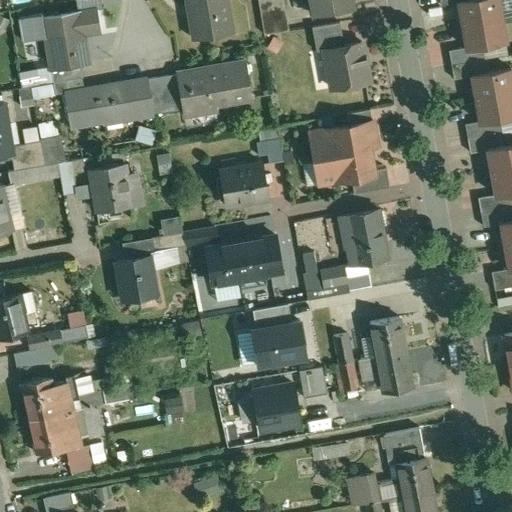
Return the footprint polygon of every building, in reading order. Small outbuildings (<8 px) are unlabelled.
[(189,0),(191,9),(194,9),(199,34),(195,35),(196,37),(234,30),(229,0),(189,0)] [(284,0),(259,0),(265,33),(290,29),(284,0)] [(310,0),(313,13),(357,4),(355,0),(310,0)] [(459,0),(460,0),(464,23),(503,16),(500,0),(459,0)] [(82,9),(45,15),(46,17),(51,16),(54,33),(49,34),(54,68),(84,63),(91,61),(87,33),(102,30),(98,7),(82,10),(82,9)] [(14,39),(36,39),(36,15),(14,15),(14,39)] [(503,16),(464,23),(468,45),(468,47),(485,44),(507,40),(503,16)] [(341,21),(313,25),(318,50),(326,48),(326,47),(345,44),(341,21)] [(345,44),(326,47),(326,48),(333,87),(371,80),(363,40),(345,44)] [(485,44),(468,47),(468,45),(450,48),(453,63),(488,57),(485,44)] [(488,57),(453,63),(455,77),(473,74),(473,73),(490,70),(488,57)] [(248,59),(179,70),(185,107),(186,113),(219,107),(218,102),(254,96),(248,59)] [(84,63),(54,68),(56,81),(87,76),(84,63)] [(490,70),(473,73),(473,74),(477,97),(511,90),(511,66),(490,70)] [(179,73),(148,78),(154,112),(185,107),(179,73)] [(148,78),(67,91),(72,122),(106,117),(106,120),(154,112),(148,78)] [(511,90),(477,97),(481,119),(481,121),(502,117),(511,115),(511,90)] [(5,103),(0,104),(0,157),(13,155),(14,155),(13,145),(5,103)] [(370,108),(347,112),(349,124),(373,120),(370,108)] [(481,119),(466,122),(469,136),(504,130),(502,117),(481,121),(481,119)] [(349,124),(310,131),(316,161),(320,164),(322,171),(329,177),(339,175),(340,179),(353,177),(376,173),(375,168),(371,145),(378,144),(374,120),(373,120),(349,124)] [(504,130),(469,136),(471,150),(489,147),(489,146),(506,143),(504,130)] [(281,139),(258,143),(260,155),(270,153),(272,162),(285,160),(281,139)] [(42,140),(13,145),(14,155),(13,155),(16,169),(46,164),(42,140)] [(511,141),(506,143),(489,146),(489,147),(493,170),(511,167),(511,141)] [(85,157),(59,162),(62,176),(65,195),(79,192),(76,172),(88,170),(85,157)] [(16,169),(10,170),(12,184),(62,176),(59,162),(46,164),(16,169)] [(264,162),(221,170),(227,203),(270,195),(264,162)] [(127,163),(91,169),(98,210),(134,204),(132,193),(142,191),(140,176),(129,178),(127,163)] [(376,173),(353,177),(355,192),(391,186),(387,166),(375,168),(376,173)] [(511,167),(493,170),(497,193),(497,194),(511,191),(511,167)] [(2,186),(0,186),(0,232),(13,229),(2,186)] [(497,193),(479,196),(482,210),(483,210),(511,205),(511,191),(497,194),(497,193)] [(511,205),(483,210),(485,225),(503,222),(503,220),(511,218),(511,205)] [(378,210),(339,217),(340,218),(344,217),(352,266),(353,266),(353,264),(364,262),(364,263),(386,259),(383,242),(384,242),(378,210)] [(182,216),(161,219),(164,234),(184,231),(182,216)] [(511,218),(503,220),(503,222),(506,244),(511,243),(511,218)] [(216,225),(184,231),(187,245),(214,240),(218,235),(216,225)] [(164,234),(153,236),(155,250),(176,247),(178,263),(189,261),(187,245),(184,231),(164,234)] [(277,234),(207,246),(213,282),(283,270),(277,234)] [(315,250),(304,251),(307,271),(303,272),(308,297),(308,299),(328,295),(326,287),(321,287),(315,250)] [(151,253),(117,259),(124,298),(143,294),(142,289),(157,286),(151,253)] [(346,265),(323,269),(326,287),(328,295),(351,291),(346,265)] [(510,267),(492,270),(495,288),(511,285),(511,267),(510,268),(510,267)] [(304,274),(294,275),(298,299),(308,297),(304,274)] [(32,290),(19,293),(23,310),(36,307),(32,290)] [(19,293),(0,297),(0,336),(28,330),(23,310),(19,293)] [(367,299),(343,304),(345,318),(369,313),(367,299)] [(232,327),(239,368),(306,356),(300,317),(285,320),(282,303),(246,310),(248,324),(232,327)] [(65,325),(80,323),(78,310),(63,312),(65,325)] [(400,316),(370,321),(377,355),(406,350),(400,316)] [(87,324),(63,329),(65,340),(89,335),(87,324)] [(63,329),(29,336),(31,347),(65,340),(63,329)] [(348,332),(334,335),(339,362),(353,360),(348,332)] [(56,344),(15,351),(18,366),(59,357),(56,344)] [(406,350),(377,355),(381,376),(383,390),(413,385),(406,350)] [(377,355),(360,358),(364,379),(381,376),(377,355)] [(353,360),(339,362),(340,363),(335,364),(340,390),(356,387),(359,386),(353,360)] [(322,365),(299,370),(305,397),(328,393),(322,365)] [(90,375),(77,378),(83,406),(96,403),(97,405),(104,404),(101,391),(94,393),(90,375)] [(52,376),(23,383),(31,416),(73,408),(83,406),(77,378),(69,379),(69,378),(53,382),(52,376)] [(293,383),(254,390),(261,429),(300,422),(293,383)] [(340,390),(334,391),(336,403),(358,398),(356,387),(340,390)] [(178,413),(176,395),(159,397),(162,415),(178,413)] [(96,403),(83,406),(90,437),(103,434),(97,405),(96,403)] [(73,408),(31,416),(38,451),(67,445),(67,440),(80,438),(73,408)] [(420,427),(384,433),(387,446),(423,440),(420,427)] [(423,440),(387,446),(390,463),(397,462),(397,461),(425,456),(423,440)] [(314,456),(344,454),(344,444),(314,446),(314,456)] [(89,447),(68,451),(72,471),(93,467),(89,447)] [(425,456),(397,461),(397,462),(404,496),(433,490),(427,455),(425,456)] [(375,472),(350,477),(355,504),(366,502),(367,503),(380,500),(381,500),(375,472)] [(437,511),(433,490),(404,496),(406,511),(437,511)] [(72,491),(45,497),(48,511),(75,505),(72,491)] [(406,511),(404,496),(391,498),(394,511),(406,511)] [(382,511),(380,500),(367,503),(368,511),(382,511)]
